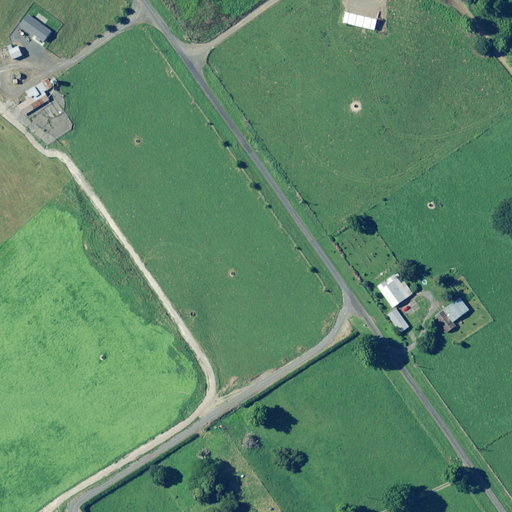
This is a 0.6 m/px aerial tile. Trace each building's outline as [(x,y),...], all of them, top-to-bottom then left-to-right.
[(263,0),(250,0),(225,17),(229,23),(263,0)] [(36,50),(37,49),(34,40),(21,46),(26,60),(38,55),(36,50)] [(22,56),(18,46),(8,51),(12,60),(22,56)] [(19,83),(17,78),(21,77),(19,72),(10,76),(10,77),(13,86),(19,83)] [(46,90),(41,83),(26,92),(30,99),(18,106),(24,116),(49,100),(44,92),(46,90)] [(400,283),(395,275),(377,287),(392,308),(412,294),(403,281),(400,283)] [(444,310),(447,315),(444,317),(448,322),(441,327),(446,333),(456,325),(453,322),(469,310),(460,298),(444,310)] [(409,327),(395,308),(388,313),(401,332),(409,327)]
